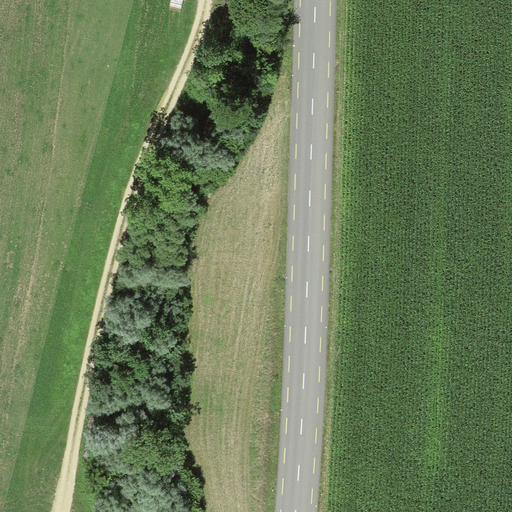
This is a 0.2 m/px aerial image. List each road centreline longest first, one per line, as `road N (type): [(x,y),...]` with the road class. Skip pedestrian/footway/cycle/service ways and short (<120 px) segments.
road 1 (track): [(206,0),(112,241),(55,511)]
road 2 (tertiary): [(295,511),(315,0)]
